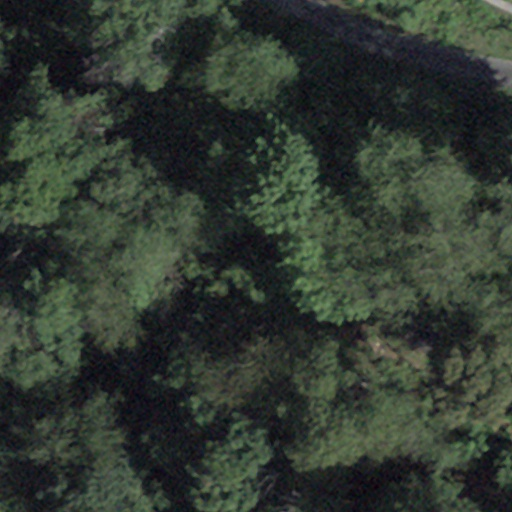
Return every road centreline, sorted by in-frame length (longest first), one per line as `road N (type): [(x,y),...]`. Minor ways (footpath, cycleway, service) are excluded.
road 1 (unclassified): [(511,399),(323,259),(181,84),(91,0)]
road 2 (unclassified): [(293,0),(382,44),(511,75)]
